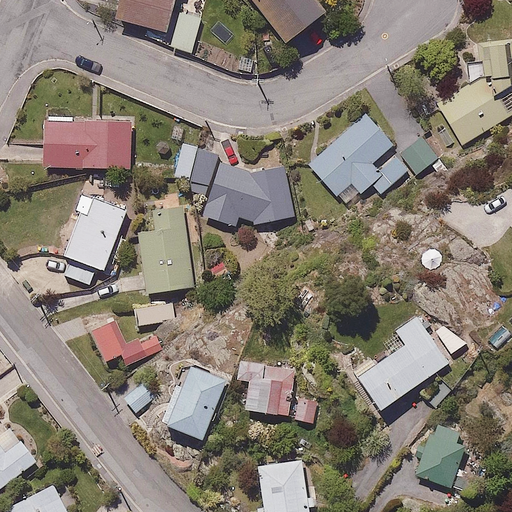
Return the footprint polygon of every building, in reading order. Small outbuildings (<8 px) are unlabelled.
[(121,0),(118,12),(167,27),(175,0),(121,0)] [(254,0),(286,39),(328,5),(323,0),(254,0)] [(206,13),(185,7),(174,46),(195,52),(206,13)] [(476,82),(437,105),(460,147),(511,118),(511,44),(508,47),(473,49),(476,82)] [(395,147),(363,111),(306,165),(338,201),(351,190),(360,201),(371,192),(380,202),(411,175),(396,158),(380,172),(374,166),(395,147)] [(51,128),(43,128),(44,168),(133,164),(131,117),(75,119),(75,113),(50,114),(51,128)] [(420,138),(399,155),(417,177),(438,160),(420,138)] [(174,175),(192,182),(188,191),(203,198),(207,189),(213,191),(206,217),(236,228),(241,219),(253,220),(257,228),(294,220),(281,164),(250,172),(186,140),(174,175)] [(71,254),(62,272),(91,285),(99,268),(115,276),(122,262),(108,255),(130,209),(88,189),(60,249),(71,254)] [(189,226),(187,226),(186,206),(152,208),(154,228),(141,229),(145,289),(193,286),(189,226)] [(174,301),(152,304),(151,298),(138,300),(139,305),(135,306),(137,324),(176,319),(174,301)] [(381,405),(451,355),(418,311),(397,326),(405,338),(357,372),(381,405)] [(451,315),(435,327),(453,349),(470,336),(451,315)] [(119,318),(91,328),(103,360),(123,353),(126,365),(166,352),(160,332),(139,339),(138,335),(126,339),(119,318)] [(167,419),(204,434),(229,371),(192,356),(167,419)] [(246,390),(244,403),(296,411),(295,415),(332,421),(339,370),(241,356),(238,374),(252,378),(250,390),(246,390)] [(467,450),(476,433),(441,416),(416,466),(451,483),(452,480),(474,491),(489,461),(467,450)] [(7,450),(0,439),(0,486),(38,460),(23,439),(7,450)] [(310,511),(303,453),(258,459),(264,511),(310,511)] [(65,511),(50,480),(2,504),(5,511),(65,511)]
